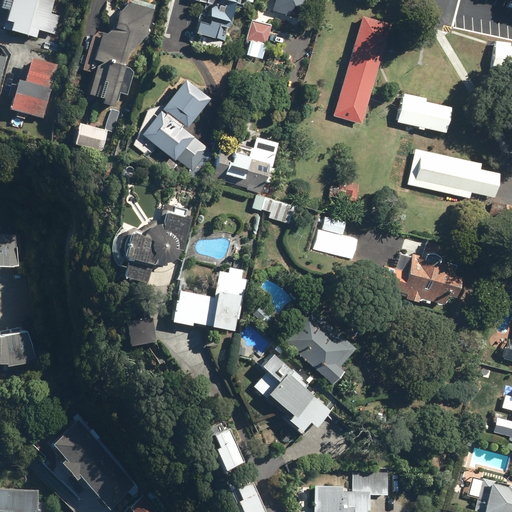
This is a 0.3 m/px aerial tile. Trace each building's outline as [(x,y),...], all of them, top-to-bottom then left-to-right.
[(48,15),(51,0),(8,0),(0,32),(34,40),(36,32),(53,36),(58,17),(48,15)] [(187,0),(203,4),(201,15),(197,14),(192,35),(211,40),(214,27),(224,30),(225,25),(224,24),(229,0),(235,0),(243,2),(243,0),(187,0)] [(272,0),(269,12),(286,17),(289,7),(300,10),(302,0),(272,0)] [(83,101),(109,108),(110,103),(111,104),(114,94),(122,97),(128,73),(123,69),(121,68),(124,56),(145,36),(152,11),(118,1),(117,4),(107,2),(103,13),(108,18),(107,22),(112,23),(110,29),(104,35),(96,33),(89,38),(80,70),(91,73),(83,101)] [(359,17),(331,117),(359,125),(388,25),(359,17)] [(270,26),(249,21),(244,41),(265,46),(270,26)] [(507,44),(488,41),(487,46),(491,46),(488,69),(511,71),(511,47),(507,47),(507,44)] [(41,119),(53,66),(26,60),(21,83),(14,81),(7,110),(41,119)] [(190,135),(188,137),(178,129),(180,127),(183,130),(206,100),(180,81),(158,111),(163,115),(162,117),(156,112),(138,136),(172,162),(174,159),(191,172),(209,150),(199,142),(190,135)] [(394,123),(442,134),(448,109),(422,102),(422,100),(400,95),(394,123)] [(100,153),(105,131),(74,124),(69,145),(100,153)] [(258,195),(265,165),(269,166),(275,144),(252,139),(247,159),(215,151),(208,178),(245,188),(244,191),(258,195)] [(478,165),(412,150),(404,185),(466,199),(468,193),(490,199),(496,175),(477,170),(478,165)] [(139,167),(119,166),(119,178),(138,179),(139,167)] [(358,183),(329,179),(326,198),(355,203),(358,183)] [(270,198),(245,192),(242,206),(266,211),(264,218),(284,222),(288,202),(270,198)] [(511,207),(490,203),(485,226),(511,232),(511,207)] [(189,212),(162,204),(158,221),(150,223),(143,227),(140,232),(131,228),(121,227),(116,232),(111,242),(110,250),(112,260),(116,267),(122,266),(125,265),(121,279),(145,286),(149,270),(151,265),(157,268),(164,267),(171,261),(176,254),(177,252),(181,240),(182,234),(189,212)] [(316,239),(333,244),(335,236),(341,237),(345,221),(322,214),(316,239)] [(0,267),(10,267),(7,237),(0,236),(0,267)] [(419,258),(408,255),(402,274),(377,267),(372,287),(404,296),(402,300),(415,304),(416,299),(440,306),(442,298),(449,300),(455,279),(448,277),(451,267),(436,263),(436,261),(434,258),(429,255),(425,255),(420,256),(419,258)] [(226,274),(217,272),(212,298),(173,291),(167,323),(188,327),(188,324),(206,327),(206,329),(228,334),(235,298),(240,299),(244,280),(239,279),(240,270),(227,268),(226,274)] [(274,319),(252,305),(246,314),(268,329),(274,319)] [(303,313),(278,341),(328,386),(340,373),(335,368),(352,350),(307,311),(304,314),(303,313)] [(0,365),(0,366),(1,368),(21,364),(21,362),(29,359),(18,331),(0,335),(0,365)] [(511,342),(511,346),(506,344),(502,358),(508,360),(511,360),(511,342)] [(262,374),(251,387),(282,416),(280,419),(288,426),(284,430),(288,434),(286,436),(292,441),(297,436),(299,437),(307,427),(309,429),(325,412),(285,376),(288,373),(269,356),(256,369),(262,374)] [(511,418),(511,423),(494,419),(491,433),(507,438),(505,442),(511,444),(511,418)] [(76,420),(46,446),(60,461),(55,465),(70,481),(74,478),(104,511),(134,485),(95,441),(99,437),(92,429),(88,433),(76,420)] [(224,429),(207,436),(213,450),(208,452),(217,473),(239,464),(224,429)] [(339,487),(311,487),(310,511),(362,511),(365,511),(365,496),(384,496),(385,473),(350,472),(350,492),(339,492),(339,487)] [(260,511),(245,476),(222,486),(233,511),(260,511)] [(473,511),(511,511),(511,489),(503,487),(502,488),(492,486),(493,482),(480,479),(472,511),(473,511)] [(32,491),(0,490),(0,511),(33,511),(34,511),(32,511),(32,491)] [(153,511),(141,497),(121,511),(153,511)] [(53,503),(34,504),(34,511),(55,511),(56,511),(53,503)]
